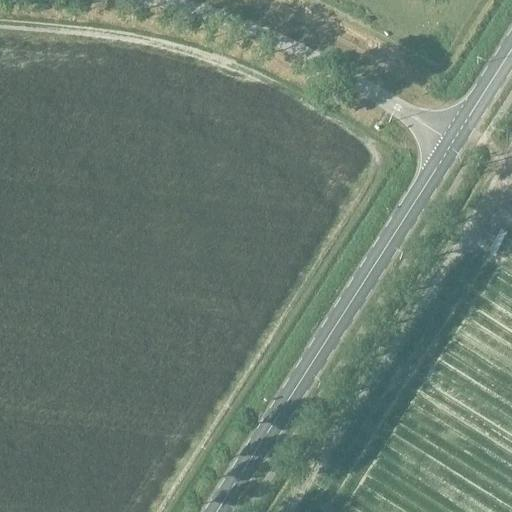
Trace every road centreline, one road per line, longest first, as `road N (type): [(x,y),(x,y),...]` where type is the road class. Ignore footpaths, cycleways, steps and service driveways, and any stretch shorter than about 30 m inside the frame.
road 1 (primary): [(216,511),(451,144)]
road 2 (unclassified): [(451,144),(313,61),(219,20),(140,0)]
